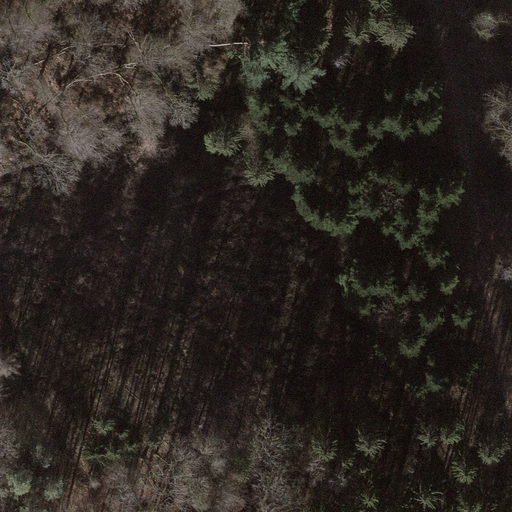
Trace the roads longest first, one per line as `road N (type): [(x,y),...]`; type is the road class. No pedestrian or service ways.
road 1 (track): [(202,0),(476,511)]
road 2 (track): [(511,372),(434,0)]
road 3 (track): [(118,511),(0,272)]
